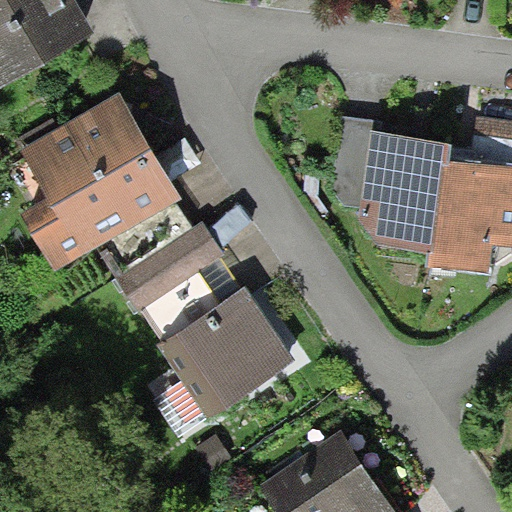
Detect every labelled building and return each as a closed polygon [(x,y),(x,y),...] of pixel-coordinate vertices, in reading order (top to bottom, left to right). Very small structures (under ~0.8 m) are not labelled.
[(0,0),(0,74),(75,35),(56,0),(0,0)] [(54,256),(90,236),(168,193),(120,107),(41,150),(62,189),(27,208),(54,256)] [(380,134),(340,123),(336,173),(373,180),(380,134)] [(511,137),(474,131),(471,163),(511,169),(511,137)] [(447,143),(380,134),(373,180),(367,214),(379,240),(433,241),(447,143)] [(511,169),(471,163),(445,160),(433,241),(431,252),(484,262),(486,239),(511,244),(511,169)] [(191,235),(168,193),(90,236),(113,278),(191,235)] [(207,235),(122,292),(142,321),(229,264),(207,235)] [(232,268),(145,326),(209,419),(298,358),(232,268)] [(267,417),(249,429),(262,447),(280,435),(267,417)] [(378,487),(340,430),(266,480),(287,511),(379,511),(367,494),(378,487)]
